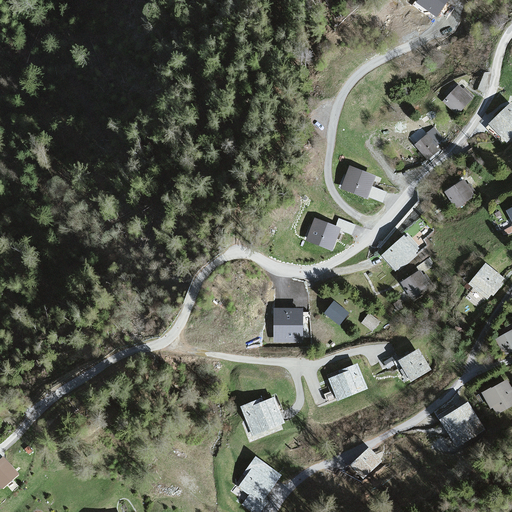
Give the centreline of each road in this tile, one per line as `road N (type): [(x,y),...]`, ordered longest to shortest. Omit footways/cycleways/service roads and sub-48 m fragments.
road 1 (residential): [(511,30),(473,123),(359,246),(306,274),(248,253),(222,259),(197,281),(166,341),(102,365),(54,396),(0,448)]
road 2 (track): [(375,232),(341,203),(328,179),(339,97),(374,62),(434,29),(455,0)]
